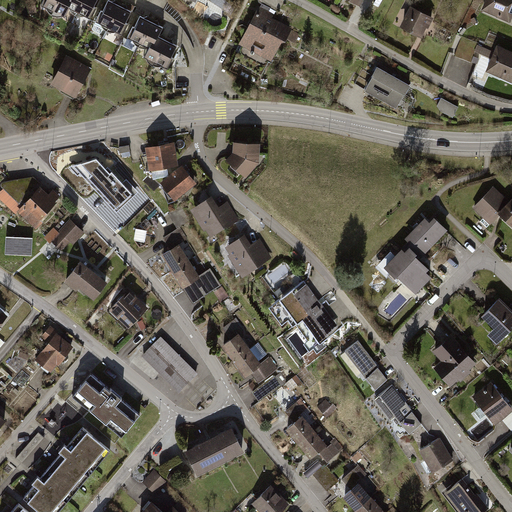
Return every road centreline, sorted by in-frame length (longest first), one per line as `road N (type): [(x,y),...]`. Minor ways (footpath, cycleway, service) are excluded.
road 1 (residential): [(23,143),(164,294),(233,399)]
road 2 (primary): [(511,141),(436,140),(300,114),(200,112)]
road 3 (residential): [(200,112),(200,148),(215,172),(311,259),(389,348)]
road 4 (residential): [(295,0),(442,83),(511,106)]
road 5 (residential): [(389,348),(511,507)]
road 6 (primary): [(200,112),(23,143)]
road 7 (residential): [(511,280),(478,260),(389,348)]
road 8 (residential): [(200,112),(188,44),(163,17),(127,0)]
road 9 (residential): [(233,399),(323,511)]
road 10 (residential): [(94,345),(0,453)]
road 11 (residential): [(176,411),(93,511)]
